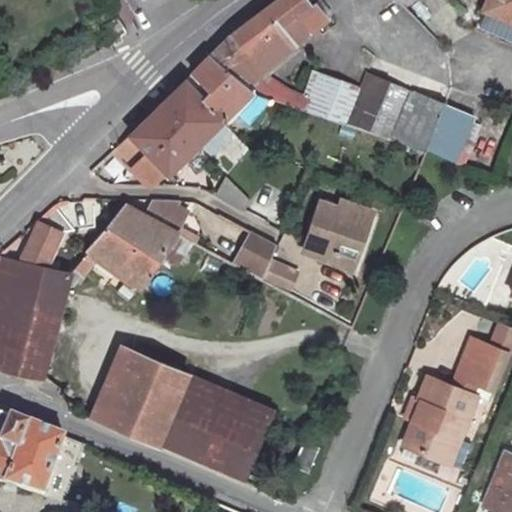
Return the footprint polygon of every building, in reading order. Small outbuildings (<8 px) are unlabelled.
[(305,0),(274,0),(263,8),(292,46),(322,21),(305,0)] [(511,0),(487,0),(483,10),(511,21),(511,0)] [(263,8),(247,20),(262,41),(261,43),(275,61),(292,46),(263,8)] [(511,21),(483,10),(475,29),(511,45),(511,21)] [(117,17),(96,29),(105,44),(126,32),(117,17)] [(285,88),(262,71),(275,61),(261,43),(262,41),(247,20),(236,28),(211,54),(254,91),(259,95),(306,110),(311,97),(304,95),(285,88)] [(209,53),(183,81),(222,121),(254,91),(211,54),(209,53)] [(313,72),(304,95),(311,97),(320,75),(313,72)] [(359,91),(346,124),(425,151),(445,103),(367,72),(359,91)] [(311,97),(306,110),(346,124),(359,91),(320,75),(311,97)] [(183,81),(132,131),(117,145),(115,147),(133,166),(134,165),(149,179),(154,180),(164,170),(167,173),(200,143),(207,150),(230,130),(222,121),(183,81)] [(511,97),(511,84),(485,85),(485,97),(511,97)] [(255,98),(239,116),(249,125),(265,107),(255,98)] [(216,194),(245,211),(252,200),(226,175),(216,194)] [(320,201),(303,250),(332,261),(335,252),(355,260),(372,211),(341,199),(338,206),(320,201)] [(125,203),(113,217),(164,253),(178,232),(177,231),(187,212),(176,206),(163,205),(161,210),(151,205),(145,215),(125,203)] [(0,365),(42,375),(67,283),(73,288),(96,257),(140,288),(164,253),(113,217),(66,271),(45,265),(0,255),(0,365)] [(37,221),(19,260),(45,265),(61,232),(37,221)] [(252,232),(235,262),(262,277),(269,259),(275,245),(252,232)] [(335,252),(332,261),(352,268),(355,260),(335,252)] [(269,259),(262,277),(290,287),(297,269),(269,259)] [(428,375),(417,401),(421,402),(413,422),(405,441),(420,446),(418,451),(443,461),(453,437),(459,439),(476,397),(470,394),(474,383),(491,391),(506,352),(471,338),(451,386),(428,375)] [(129,350),(118,377),(178,402),(184,388),(190,374),(129,350)] [(118,377),(99,421),(159,446),(178,402),(118,377)] [(178,402),(159,446),(243,482),(268,422),(184,388),(178,402)] [(413,399),(404,418),(413,422),(421,402),(417,401),(413,399)] [(0,481),(43,495),(64,438),(10,414),(9,417),(0,413),(0,481)] [(453,437),(443,461),(449,463),(459,439),(453,437)] [(405,441),(404,444),(418,451),(420,446),(405,441)] [(303,442),(293,465),(307,471),(317,448),(303,442)] [(511,511),(511,474),(499,469),(480,511),(511,511)]
